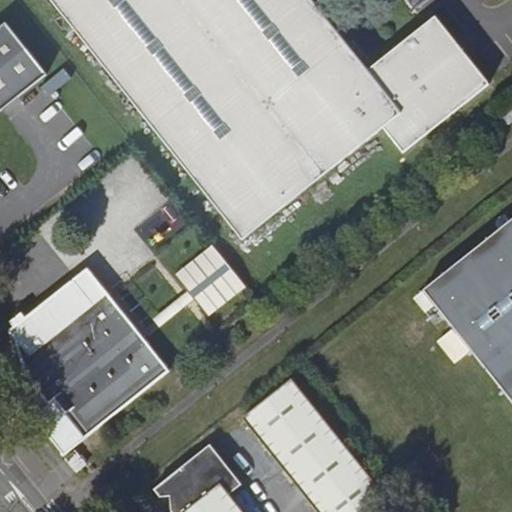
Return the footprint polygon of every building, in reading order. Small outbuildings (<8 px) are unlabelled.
[(403,153),(488,84),(435,17),(367,70),(311,0),(50,0),(131,102),(241,240),(383,127),(403,153)] [(0,110),(46,75),(5,23),(0,26),(0,110)] [(511,401),(511,221),(425,292),(511,401)] [(177,273),(208,315),(245,289),(214,246),(177,273)] [(168,371),(105,292),(30,352),(15,333),(16,342),(19,354),(24,369),(30,380),(38,391),(47,403),(61,392),(72,407),(56,419),(55,422),(55,426),(56,429),(57,433),(60,434),(63,436),(66,437),(69,436),(72,435),(76,432),(79,430),(85,438),(168,371)] [(320,511),(369,511),(385,499),(291,381),(245,418),(320,511)] [(242,485),(211,445),(154,490),(160,498),(171,497),(172,511),(241,511),(229,496),(242,485)] [(64,457),(76,472),(86,465),(74,450),(64,457)]
